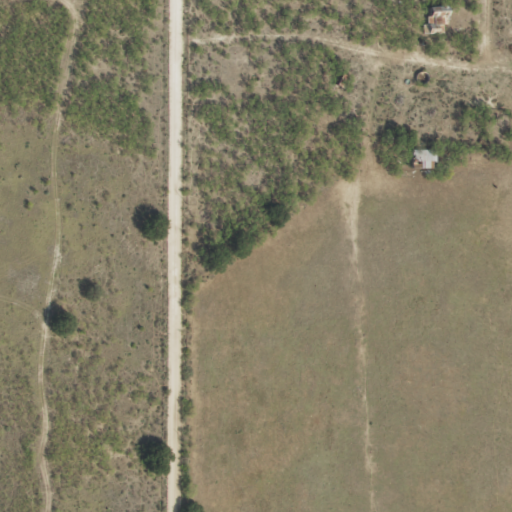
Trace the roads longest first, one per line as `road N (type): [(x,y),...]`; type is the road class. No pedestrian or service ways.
road 1 (residential): [(406,511),(357,123),(266,76),(161,58)]
road 2 (residential): [(157,511),(161,0)]
